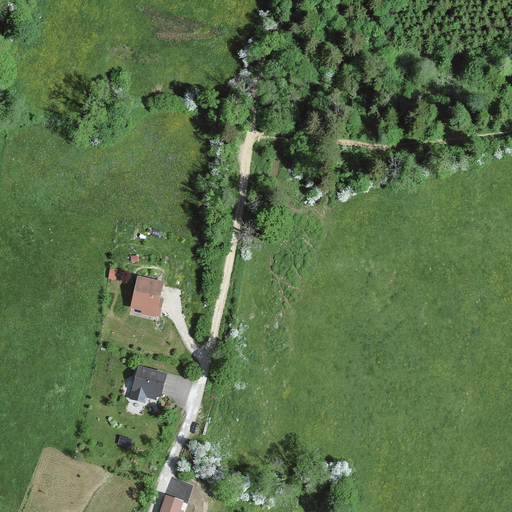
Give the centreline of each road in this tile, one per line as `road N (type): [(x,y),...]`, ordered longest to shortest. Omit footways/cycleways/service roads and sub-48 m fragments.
road 1 (track): [(511,132),(385,147),(250,133)]
road 2 (track): [(250,133),(206,359)]
road 3 (residential): [(206,359),(153,511)]
road 4 (track): [(295,0),(258,76),(250,133)]
